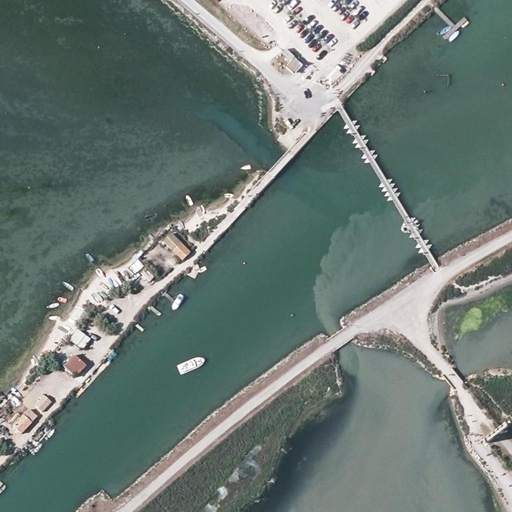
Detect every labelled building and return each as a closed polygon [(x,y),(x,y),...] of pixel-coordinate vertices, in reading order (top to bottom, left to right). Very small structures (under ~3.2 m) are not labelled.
[(294,56),(287,50),(283,55),(290,62),(294,56)] [(303,64),(294,56),(290,62),(285,67),(291,72),(296,72),(303,64)] [(166,244),(173,252),(180,244),(173,238),(166,244)] [(189,253),(180,244),(173,252),(183,261),(189,253)] [(133,276),(144,267),(138,260),(127,269),(133,276)] [(82,350),(91,339),(77,328),(69,340),(82,350)] [(64,367),(75,378),(85,367),(74,357),(64,367)] [(36,407),(42,413),(51,403),(44,397),(36,407)] [(12,428),(21,435),(37,418),(31,413),(21,423),(18,421),(12,428)] [(495,430),(484,439),(488,444),(495,438),(500,435),(511,425),(506,420),(495,430)]
